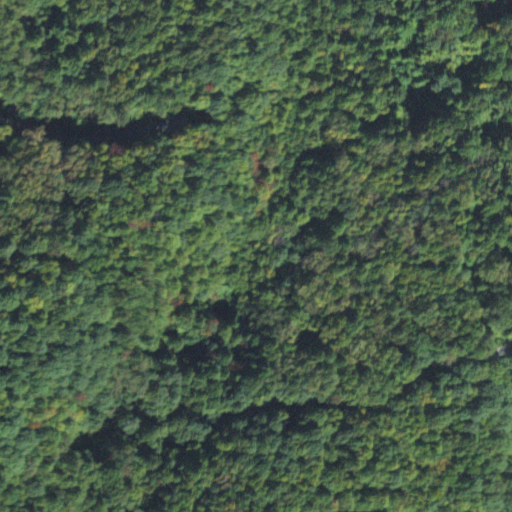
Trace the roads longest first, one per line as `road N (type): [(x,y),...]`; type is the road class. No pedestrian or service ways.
road 1 (residential): [(0,256),(34,254),(76,270),(89,323),(93,421),(146,451),(192,444),(246,408),(364,405),(436,363),(502,355)]
road 2 (residential): [(502,355),(498,481),(510,511)]
